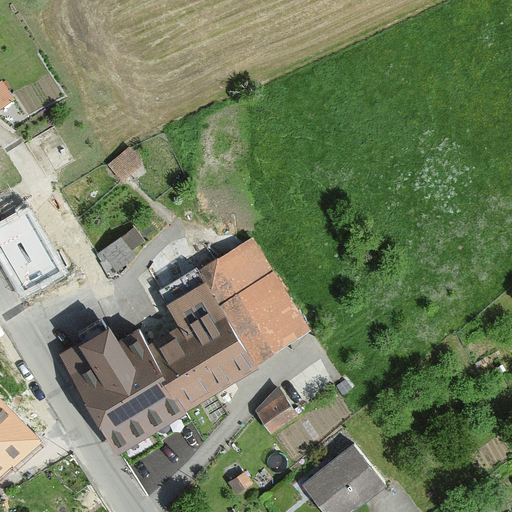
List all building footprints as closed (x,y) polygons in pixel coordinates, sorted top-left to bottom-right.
[(2,79),(0,80),(0,113),(18,100),(2,79)] [(0,195),(26,182),(7,147),(0,151),(0,195)] [(143,161),(129,147),(107,170),(121,184),(143,161)] [(80,255),(62,266),(30,210),(0,227),(0,252),(24,293),(46,281),(57,301),(94,280),(80,255)] [(142,253),(129,231),(101,256),(116,284),(128,278),(125,268),(142,253)] [(149,342),(189,408),(312,335),(255,238),(162,293),(180,324),(149,342)] [(73,332),(57,341),(119,448),(189,408),(149,342),(140,325),(123,335),(113,318),(77,338),(73,332)] [(299,414),(279,385),(257,408),(274,432),(299,414)] [(5,416),(0,411),(0,468),(26,439),(3,418),(5,416)] [(354,448),(307,486),(328,511),(342,511),(357,500),(361,505),(385,486),(354,448)]
